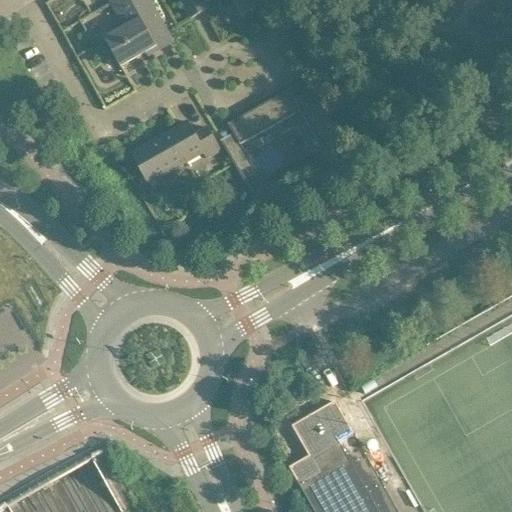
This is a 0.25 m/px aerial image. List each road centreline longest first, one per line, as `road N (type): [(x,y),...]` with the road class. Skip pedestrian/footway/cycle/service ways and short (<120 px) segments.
road 1 (residential): [(203,73),(104,126),(90,122),(19,0)]
road 2 (secondary): [(327,263),(511,165)]
road 3 (residential): [(203,73),(217,92),(237,98),(259,88),(263,67),(255,53),(235,48),(216,57)]
road 4 (secondary): [(327,263),(189,309)]
road 5 (secondary): [(214,354),(327,263)]
road 6 (tertiary): [(139,302),(100,279),(58,238),(24,222)]
road 7 (tertiary): [(24,222),(35,250),(80,299),(101,338)]
road 8 (secondary): [(0,454),(116,400)]
road 9 (secondary): [(98,356),(84,375),(0,426)]
road 10 (tertiary): [(241,511),(198,398)]
